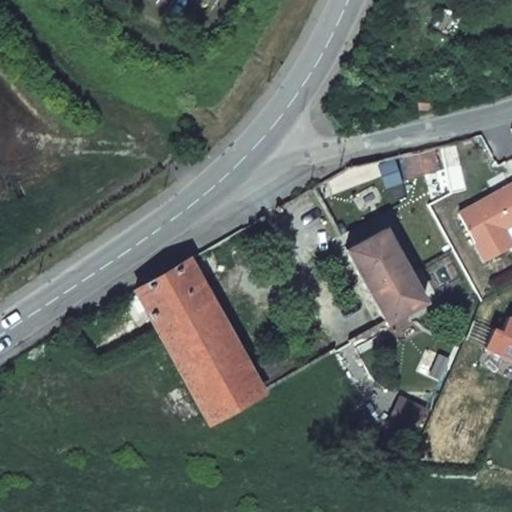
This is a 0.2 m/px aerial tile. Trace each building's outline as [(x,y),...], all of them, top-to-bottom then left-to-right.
[(412,95),(415,115),(433,110),(434,101),(412,95)] [(402,170),(397,158),(383,161),(389,174),(402,170)] [(325,211),(312,186),(295,197),(308,219),(325,211)] [(511,188),(458,218),(483,259),(511,243),(511,188)] [(330,221),(338,236),(356,225),(348,212),(330,221)] [(219,266),(259,242),(249,225),(208,249),(219,266)] [(385,324),(422,302),(384,231),(346,251),(344,252),(385,324)] [(187,261),(134,292),(206,424),(260,394),(187,261)] [(492,329),(484,345),(511,358),(511,317),(509,316),(500,333),(492,329)]
